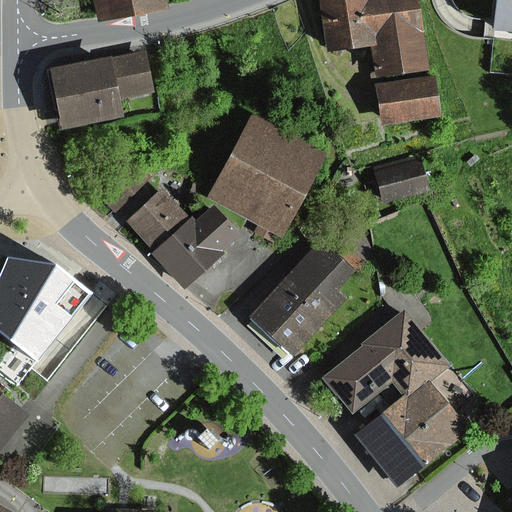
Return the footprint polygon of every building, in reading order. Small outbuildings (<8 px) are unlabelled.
[(169,9),(167,0),(93,0),(98,24),(169,9)] [(430,70),(419,0),(320,0),(329,52),(371,46),(376,78),(430,70)] [(511,0),(496,0),(494,31),(511,32),(511,0)] [(147,50),(47,70),(55,111),(59,110),(63,130),(126,117),(122,100),(156,93),(147,50)] [(442,116),(436,76),(376,85),(382,126),(442,116)] [(328,154),(252,114),(207,199),(258,226),(254,233),(273,243),(277,236),(283,239),(328,154)] [(480,159),(476,155),(467,163),(471,167),(480,159)] [(422,159),(374,172),(383,204),(431,191),(422,159)] [(99,196),(116,214),(152,178),(135,161),(99,196)] [(127,222),(154,252),(191,220),(164,189),(127,222)] [(193,218),(191,220),(154,252),(152,253),(186,290),(226,254),(224,252),(241,236),(214,207),(197,222),(193,218)] [(335,255),(320,241),(250,316),(293,356),(347,297),(338,289),(354,272),(356,274),(368,262),(365,259),(373,250),(359,223),(344,240),(346,243),(335,255)] [(51,264),(6,257),(0,270),(0,335),(35,363),(90,295),(51,264)] [(324,378),(353,415),(393,384),(404,398),(407,402),(431,382),(450,367),(423,332),(436,321),(421,303),(409,313),(406,309),(362,344),(364,346),(324,378)] [(471,432),(431,382),(407,402),(404,398),(394,405),(387,396),(377,404),(384,413),(356,436),(398,490),(471,432)] [(0,454),(31,416),(0,391),(0,454)] [(31,467),(21,460),(14,470),(24,477),(31,467)]
